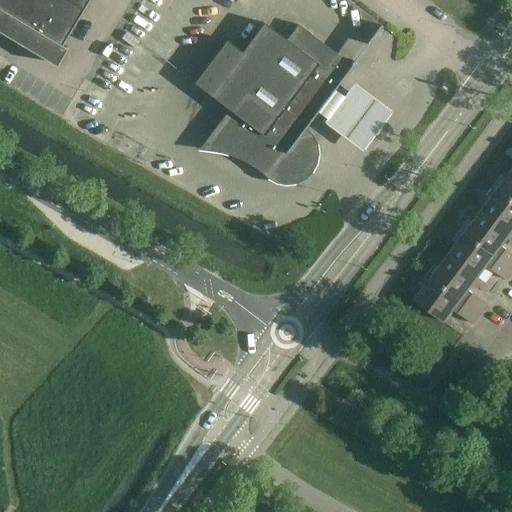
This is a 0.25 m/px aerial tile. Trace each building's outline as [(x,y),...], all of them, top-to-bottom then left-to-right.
[(61,47),(89,0),(0,0),(0,29),(0,30),(0,29),(22,42),(23,43),(57,63),(58,64),(66,50),(61,47)] [(286,40),(264,23),(241,53),(235,47),(226,41),(194,83),(193,84),(202,91),(232,113),(206,147),(215,148),(221,149),(228,151),(235,153),(241,156),(247,159),(253,163),(259,167),(264,171),(270,176),(277,180),(285,181),(294,180),(301,177),(307,171),(311,163),(313,155),(312,146),(308,139),(302,132),(305,129),(316,114),(324,104),(334,91),(353,65),(355,63),(353,61),(351,64),(350,65),(298,25),(287,39),(286,40)] [(120,39),(133,49),(139,42),(126,32),(120,39)] [(324,104),(316,114),(325,121),(322,125),(361,155),(391,115),(353,86),(344,98),(334,91),(324,104)] [(215,148),(206,147),(201,153),(215,153),(228,157),(242,164),(253,170),(265,180),(270,184),(279,187),(288,188),(298,185),(308,179),(314,174),(318,167),(319,158),(318,147),(313,138),(305,129),(302,132),(308,139),(312,146),(313,155),(311,163),(307,171),(301,177),(294,180),(285,181),(277,180),(270,176),(264,171),(259,167),(253,163),(247,159),(241,156),(235,153),(228,151),(221,149),(215,148)] [(511,171),(499,189),(511,198),(511,171)] [(511,198),(499,189),(481,212),(511,233),(511,198)] [(511,252),(503,246),(511,233),(481,212),(465,233),(511,267),(511,252)] [(507,280),(511,272),(511,267),(465,233),(449,255),(479,277),(488,265),(507,280)] [(449,255),(432,278),(480,315),(481,313),(488,304),(470,290),(479,277),(449,255)] [(432,278),(415,300),(445,322),(455,310),(474,324),(480,315),(432,278)]
